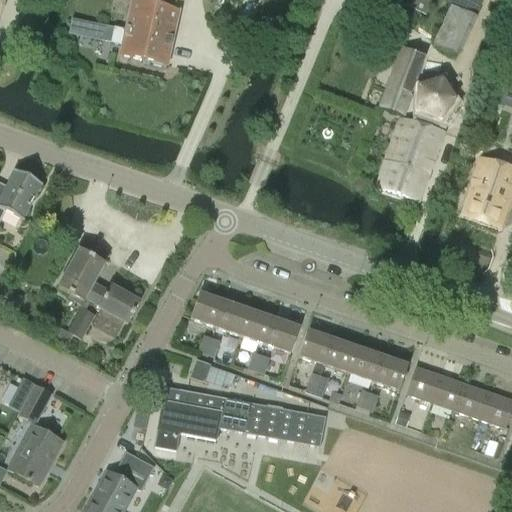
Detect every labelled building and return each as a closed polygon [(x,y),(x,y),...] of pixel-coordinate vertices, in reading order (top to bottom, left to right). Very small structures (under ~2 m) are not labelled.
[(180,2),(180,0),(157,0),(156,8),(132,3),(126,30),(138,33),(139,26),(156,30),(158,23),(175,27),(178,13),(171,11),(174,1),(180,2)] [(424,17),(431,0),(387,0),(424,17)] [(448,0),(446,5),(476,18),(483,0),(448,0)] [(459,60),(477,21),(450,9),(432,47),(459,60)] [(71,22),(68,36),(102,43),(105,28),(71,22)] [(166,68),(175,27),(158,23),(156,30),(139,26),(138,33),(126,30),(119,57),(152,65),(154,67),(160,68),(163,67),(166,68)] [(483,66),(487,53),(480,50),(475,63),(483,66)] [(402,51),(380,109),(402,117),(424,60),(402,51)] [(418,204),(444,134),(400,120),(378,189),(418,204)] [(511,170),(481,160),(462,218),(499,231),(511,192),(511,170)] [(0,192),(0,222),(5,214),(23,223),(42,187),(13,172),(2,194),(0,192)] [(79,252),(58,291),(85,306),(81,312),(76,321),(88,327),(93,318),(86,314),(91,304),(99,308),(107,294),(92,287),(104,266),(79,252)] [(100,312),(94,323),(112,332),(118,322),(127,327),(139,305),(110,289),(107,294),(99,308),(97,311),(100,312)] [(0,302),(16,312),(21,303),(4,293),(0,300),(0,302)] [(215,330),(224,305),(199,296),(190,321),(215,330)] [(239,339),(248,313),(224,305),(215,330),(239,339)] [(265,347),(274,322),(248,313),(239,339),(265,347)] [(76,321),(68,336),(79,342),(88,327),(76,321)] [(290,356),(299,331),(274,322),(265,347),(290,356)] [(60,333),(56,340),(67,346),(71,339),(60,333)] [(324,368),(333,342),(307,333),(298,359),(324,368)] [(206,358),(212,341),(203,338),(198,355),(206,358)] [(212,341),(206,358),(214,361),(220,344),(212,341)] [(350,377),(359,351),(333,342),(324,368),(350,377)] [(373,385),(382,359),(359,351),(350,377),(373,385)] [(247,372),(255,375),(261,358),(253,356),(247,372)] [(269,361),(261,358),(255,375),(263,378),(269,361)] [(399,394),(407,368),(382,359),(373,385),(399,394)] [(205,383),(210,368),(196,363),(189,381),(204,386),(205,383)] [(210,368),(205,383),(221,389),(222,385),(230,388),(234,377),(210,368)] [(432,406),(441,380),(416,371),(407,397),(432,406)] [(304,395),(313,398),(320,379),(311,376),(304,395)] [(320,379),(313,398),(321,401),(328,382),(320,379)] [(456,414),(465,388),(441,380),(432,406),(456,414)] [(480,423),(489,396),(465,388),(456,414),(480,423)] [(34,426),(50,398),(34,389),(19,417),(34,426)] [(164,390),(153,450),(176,455),(179,437),(216,444),(218,431),(320,450),(325,420),(164,390)] [(363,412),(369,396),(361,393),(355,409),(363,412)] [(331,395),(328,403),(338,406),(340,399),(331,395)] [(377,399),(369,396),(363,412),(372,415),(377,399)] [(504,431),(511,406),(511,404),(489,396),(480,423),(504,431)] [(145,432),(149,412),(137,410),(133,429),(145,432)] [(400,414),(395,427),(405,430),(409,417),(400,414)] [(38,489),(62,445),(32,428),(8,472),(38,489)] [(230,446),(225,468),(249,473),(254,452),(230,446)] [(93,499),(116,511),(124,511),(136,491),(140,494),(153,470),(132,458),(126,469),(120,466),(120,467),(121,468),(115,479),(106,474),(93,499)] [(267,462),(255,486),(297,505),(308,481),(267,462)] [(167,493),(172,483),(162,478),(157,487),(167,493)] [(116,511),(93,499),(85,511),(116,511)]
